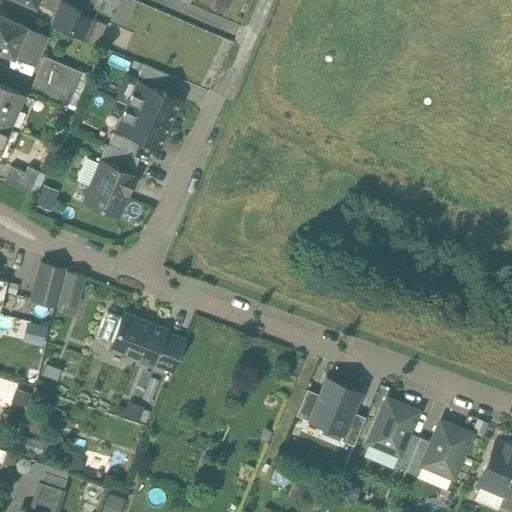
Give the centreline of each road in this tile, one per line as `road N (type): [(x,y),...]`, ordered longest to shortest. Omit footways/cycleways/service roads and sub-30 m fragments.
road 1 (residential): [(141,277),(511,410)]
road 2 (residential): [(141,277),(265,0)]
road 3 (residential): [(0,220),(141,277)]
